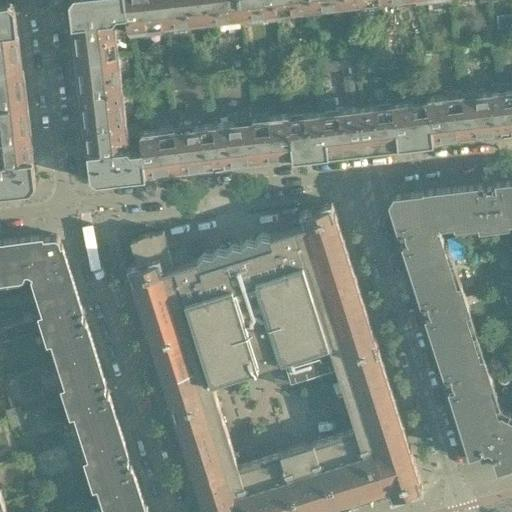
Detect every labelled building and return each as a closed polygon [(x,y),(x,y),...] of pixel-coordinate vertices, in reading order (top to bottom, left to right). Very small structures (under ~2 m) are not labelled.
[(14,6),(8,0),(0,1),(0,32),(17,31),(14,6)] [(69,0),(72,23),(113,18),(118,15),(117,9),(127,8),(125,0),(69,0)] [(125,0),(127,8),(128,14),(129,28),(133,30),(164,27),(163,25),(164,25),(160,0),(125,0)] [(160,0),(164,25),(240,16),(241,16),(238,0),(160,0)] [(238,0),(241,16),(240,16),(241,18),(277,14),(277,11),(275,0),(238,0)] [(309,0),(275,0),(277,11),(311,7),(309,0)] [(113,18),(72,23),(76,59),(119,54),(116,22),(113,18)] [(492,22),(482,23),(483,37),(493,36),(492,22)] [(17,31),(0,32),(0,66),(21,65),(17,31)] [(280,49),(271,49),(272,59),(280,58),(280,49)] [(119,54),(76,59),(80,93),(123,89),(119,54)] [(354,57),(342,58),(343,66),(354,65),(354,57)] [(341,59),(322,61),(323,72),(342,69),(341,59)] [(363,61),(364,72),(374,71),(373,60),(363,61)] [(21,65),(0,66),(0,103),(26,100),(21,65)] [(184,74),(172,75),(173,89),(185,87),(184,74)] [(353,74),(343,75),(343,82),(354,81),(353,74)] [(123,89),(80,93),(84,129),(127,125),(123,89)] [(511,91),(464,97),(468,134),(501,130),(501,132),(511,130),(511,91)] [(428,98),(429,101),(434,138),(468,134),(464,97),(463,94),(428,98)] [(26,100),(0,103),(0,139),(30,137),(26,100)] [(429,101),(393,105),(397,144),(433,140),(433,138),(434,138),(429,101)] [(393,105),(357,109),(361,149),(397,144),(393,105)] [(357,109),(323,113),(328,152),(361,149),(357,109)] [(252,118),(253,121),(257,159),(292,155),(287,117),(287,113),(252,118)] [(323,113),(287,117),(292,155),(292,157),(328,152),(323,113)] [(253,121),(174,130),(179,168),(213,164),(213,165),(225,164),(225,162),(257,159),(253,121)] [(129,144),(127,125),(84,129),(87,150),(121,147),(127,146),(129,144)] [(179,168),(174,130),(174,126),(143,130),(140,134),(142,148),(131,149),(127,146),(121,147),(124,177),(146,174),(146,172),(179,168)] [(30,137),(0,139),(0,191),(30,188),(35,181),(30,137)] [(124,177),(121,147),(87,150),(90,175),(96,180),(124,177)] [(511,179),(452,186),(456,223),(456,225),(482,222),(482,227),(510,224),(509,218),(511,218),(511,179)] [(425,190),(394,194),(390,200),(413,273),(450,262),(454,261),(450,245),(443,247),(438,231),(442,225),(456,223),(452,186),(424,190),(425,190)] [(304,511),(387,486),(391,499),(423,489),(332,200),(299,210),(303,223),(270,234),(270,233),(262,232),(256,238),(247,236),(241,243),(232,241),(226,247),(218,245),(212,252),(203,250),(198,256),(198,257),(189,259),(174,264),(170,251),(163,229),(155,232),(154,230),(138,235),(138,237),(130,240),(137,262),(127,265),(131,277),(205,511),(304,511)] [(43,234),(3,238),(7,279),(22,278),(26,275),(25,271),(30,270),(35,274),(39,287),(73,277),(62,241),(61,242),(59,237),(57,235),(53,234),(43,235),(43,234)] [(502,238),(480,245),(483,255),(505,248),(502,238)] [(185,246),(170,251),(174,264),(189,259),(185,246)] [(450,262),(413,273),(436,347),(472,336),(465,313),(470,311),(461,284),(457,285),(450,262)] [(96,350),(73,277),(39,287),(47,311),(41,312),(50,341),(55,339),(61,360),(96,350)] [(19,292),(3,297),(6,306),(21,302),(19,292)] [(472,336),(436,347),(459,419),(494,408),(488,387),(492,385),(484,357),(480,359),(472,336)] [(118,421),(96,350),(61,360),(68,382),(63,384),(71,411),(77,410),(83,432),(118,421)] [(26,422),(20,404),(5,409),(11,427),(26,422)] [(497,417),(494,408),(459,419),(470,452),(472,451),(473,452),(474,450),(478,449),(480,450),(481,448),(488,445),(492,447),(494,455),(493,457),(495,458),(496,462),(495,463),(497,464),(498,466),(511,461),(511,418),(503,415),(497,417)] [(142,494),(118,421),(83,432),(90,454),(85,456),(94,484),(98,482),(106,506),(142,494)] [(27,480),(32,498),(48,493),(42,475),(27,480)] [(147,511),(142,494),(106,506),(90,511),(147,511)]
